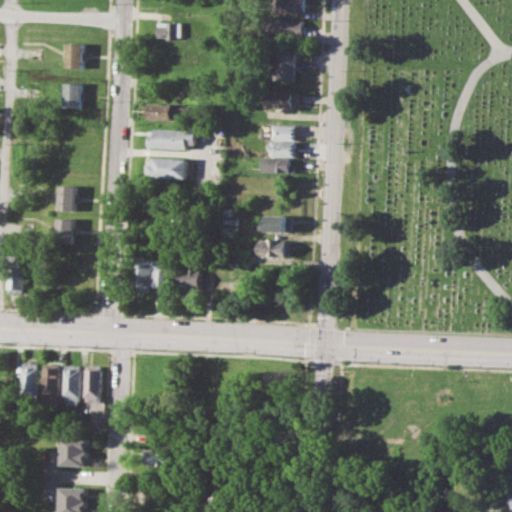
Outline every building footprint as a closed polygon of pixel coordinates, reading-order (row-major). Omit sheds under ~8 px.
[(268,0),(304,0),(304,12),(268,10),(268,0)] [(266,18),(302,20),(301,38),(265,36),(266,18)] [(156,22),(185,22),(184,40),(156,40),(156,22)] [(69,42),(88,42),(87,67),(68,66),(69,42)] [(276,78),(277,50),(296,51),(294,79),(276,78)] [(67,82),(85,82),(84,107),(66,106),(67,82)] [(262,90),(299,91),(298,106),(261,104),(262,90)] [(151,102),(187,103),(186,119),(151,118),(151,102)] [(272,124),(296,124),(295,138),(271,137),(272,124)] [(159,127),(198,129),(198,143),(189,143),(189,148),(153,146),(153,132),(159,133),(159,127)] [(296,141),(295,156),(269,155),(269,149),(267,149),(267,140),(296,141)] [(157,157),(189,158),(188,177),(151,176),(152,163),(157,163),(157,157)] [(263,157),(291,158),(290,164),(295,164),(295,171),(262,170),(263,157)] [(62,184),(79,185),(79,210),(62,209),(62,184)] [(226,207),(235,207),(234,215),(225,214),(226,207)] [(266,214),(293,215),(292,230),(258,229),(258,222),(266,222),(266,214)] [(60,217),(78,218),(77,242),(59,242),(60,217)] [(225,227),(238,227),(238,236),(224,236),(225,227)] [(260,238),(292,240),(291,256),(259,255),(260,238)] [(12,262),(20,262),(20,256),(29,256),(27,291),(11,291),(12,262)] [(137,258),(155,259),(154,291),(136,290),(137,258)] [(185,292),(186,258),(207,259),(205,293),(185,292)] [(159,259),(178,260),(177,291),(164,291),(164,286),(158,286),(159,259)] [(26,361),(41,362),(41,397),(25,397),(26,361)] [(46,363),(63,363),(62,404),(45,404),(46,363)] [(67,363),(85,364),(84,404),(69,404),(69,396),(66,396),(67,363)] [(89,365),(106,365),(105,401),(88,400),(89,365)] [(65,435),(91,435),(90,464),(65,464),(65,435)] [(147,449),(176,450),(176,465),(147,464),(147,449)] [(63,511),(63,486),(89,487),(89,511),(63,511)] [(379,486),(414,486),(414,503),(379,503),(379,486)] [(147,494),(179,495),(179,511),(146,511),(147,494)]
